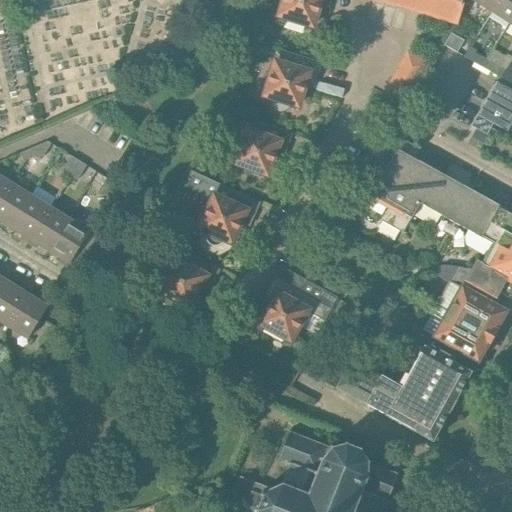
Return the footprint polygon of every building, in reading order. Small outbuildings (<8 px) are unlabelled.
[(330,0),(284,0),(279,16),(313,27),(320,0),(330,0)] [(378,0),(456,24),(463,0),(378,0)] [(472,0),(472,1),(491,13),(499,0),(472,0)] [(511,20),(511,0),(499,0),(491,13),(510,24),(511,20)] [(451,33),(444,46),(457,53),(464,41),(451,33)] [(321,63),(281,51),(277,64),(275,63),(265,96),(298,106),(308,75),(315,77),(314,79),(316,80),(321,63)] [(401,63),(422,74),(428,63),(407,52),(401,63)] [(482,68),(486,60),(475,54),(471,62),(482,68)] [(168,77),(181,82),(189,63),(176,57),(168,77)] [(486,60),(482,68),(493,74),(497,66),(486,60)] [(401,63),(396,72),(417,84),(422,74),(401,63)] [(390,82),(411,94),(417,84),(396,72),(390,82)] [(405,106),(411,94),(390,82),(384,94),(405,106)] [(487,99),(511,113),(511,91),(496,82),(487,99)] [(507,132),(511,123),(511,113),(487,99),(477,116),(493,124),(507,132)] [(483,143),(484,143),(488,136),(487,135),(493,124),(477,116),(471,127),(477,129),(472,137),(483,143)] [(292,133),(253,119),(249,131),(247,131),(235,163),(267,175),(279,144),(286,146),(285,149),(286,149),(292,133)] [(476,262),(472,269),(462,288),(493,306),(499,294),(511,300),(511,214),(414,160),(420,150),(395,136),(377,169),(385,174),(373,194),(368,192),(358,208),(364,212),(363,212),(362,213),(361,216),(361,217),(361,218),(361,220),(362,221),(362,223),(363,224),(364,226),(366,227),(368,228),(370,228),(373,228),(374,227),(377,226),(378,225),(379,223),(380,222),(380,220),(404,234),(420,204),(426,207),(428,214),(435,212),(444,217),(443,219),(442,222),(442,224),(443,226),(443,228),(444,230),(446,231),(446,232),(448,234),(451,235),(453,235),(455,235),(458,235),(460,234),(462,233),(464,231),(465,229),(474,234),(476,241),(483,239),(492,244),(481,264),(476,262)] [(483,143),(472,137),(468,144),(479,151),(484,143),(483,143)] [(47,142),(35,147),(39,155),(43,158),(51,144),(47,142)] [(39,155),(35,147),(20,154),(24,162),(39,155)] [(71,175),(79,162),(71,157),(63,171),(71,175)] [(86,166),(79,162),(71,175),(78,180),(86,166)] [(191,172),(184,187),(213,200),(200,229),(232,243),(245,213),(252,216),(251,218),(252,219),(259,203),(191,172)] [(0,202),(11,185),(0,178),(0,202)] [(114,184),(107,179),(98,193),(108,199),(113,186),(114,184)] [(11,185),(0,202),(0,220),(11,227),(30,197),(11,185)] [(11,227),(31,239),(50,209),(30,197),(11,227)] [(50,209),(31,239),(50,252),(69,221),(50,209)] [(69,221),(50,252),(70,264),(89,234),(69,221)] [(220,270),(184,249),(177,261),(176,260),(158,290),(189,307),(205,278),(212,282),(210,284),(211,285),(220,270)] [(462,269),(445,267),(442,267),(440,269),(439,271),(438,274),(439,275),(454,283),(462,269)] [(472,269),(471,270),(462,269),(454,283),(439,275),(439,276),(440,276),(441,278),(450,283),(437,306),(449,313),(492,337),(505,313),(493,306),(462,288),(472,269)] [(299,291),(276,278),(267,293),(269,294),(270,291),(276,295),(260,324),(291,341),(300,323),(307,312),(325,322),(332,309),(338,298),(305,280),(299,291)] [(8,284),(0,296),(0,320),(9,326),(27,296),(8,284)] [(27,296),(9,326),(29,339),(47,308),(27,296)] [(424,347),(451,362),(457,350),(479,362),(492,337),(449,313),(435,337),(417,327),(416,326),(415,326),(414,326),(412,326),(410,327),(409,328),(408,330),(407,331),(407,332),(407,333),(407,335),(407,337),(409,339),(424,347)] [(46,351),(37,347),(32,360),(41,364),(46,351)] [(451,362),(424,347),(401,388),(372,372),(366,382),(327,361),(317,378),(369,407),(386,417),(433,442),(471,373),(451,362)] [(0,408),(15,404),(11,385),(0,387),(0,408)] [(386,511),(389,506),(392,507),(394,504),(388,502),(398,475),(368,463),(361,451),(346,446),(343,446),(332,449),(289,432),(279,460),(278,460),(288,465),(281,485),(271,490),(239,478),(228,509),(236,511),(386,511)]
